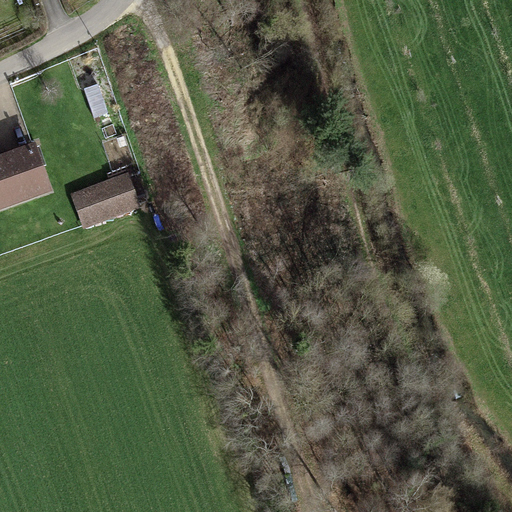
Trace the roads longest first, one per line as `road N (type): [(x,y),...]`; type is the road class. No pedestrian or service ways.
road 1 (track): [(489,511),(451,470),(369,282),(303,0)]
road 2 (residential): [(116,0),(85,28),(0,70)]
